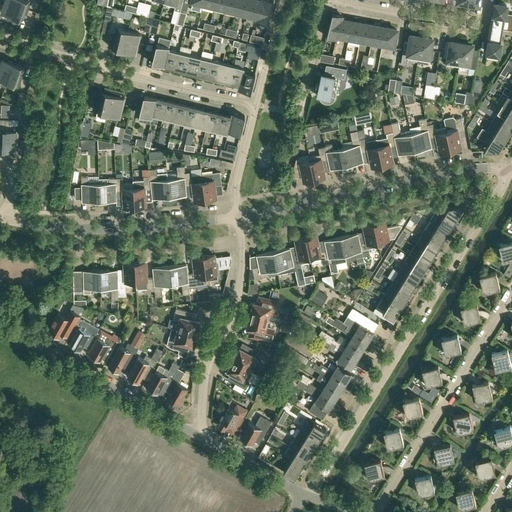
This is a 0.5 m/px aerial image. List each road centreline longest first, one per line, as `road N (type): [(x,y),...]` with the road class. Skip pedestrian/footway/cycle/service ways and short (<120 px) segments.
road 1 (residential): [(303,498),(511,171)]
road 2 (unclassified): [(237,217),(463,170),(511,168)]
road 3 (residential): [(257,107),(0,36)]
road 4 (residential): [(375,511),(511,292)]
road 5 (unclassified): [(202,440),(0,324)]
road 6 (unclassified): [(237,217),(116,229),(6,221)]
road 7 (residential): [(202,440),(203,380),(239,288),(237,217)]
road 8 (residential): [(484,24),(325,0)]
